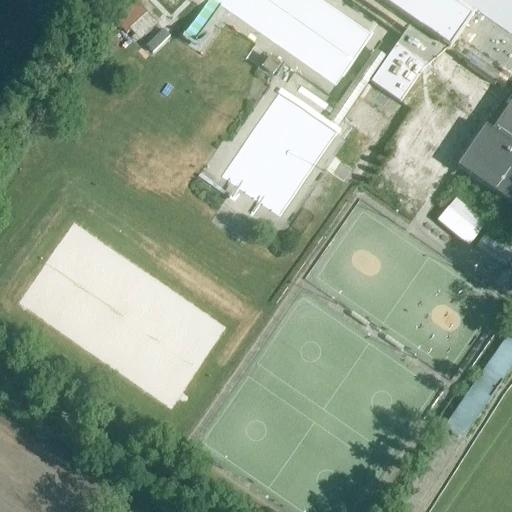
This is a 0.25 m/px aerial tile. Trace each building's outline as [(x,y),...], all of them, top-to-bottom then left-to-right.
[(511,0),(385,0),(394,6),(414,27),(372,86),(401,106),(422,74),(446,54),(508,97),(457,170),(511,208),(511,0)] [(109,25),(120,36),(140,17),(130,6),(109,25)] [(273,80),(280,70),(270,63),(263,73),(273,80)] [(437,220),(468,247),(488,225),(457,198),(437,220)] [(465,440),(511,367),(511,328),(446,428),(465,440)]
